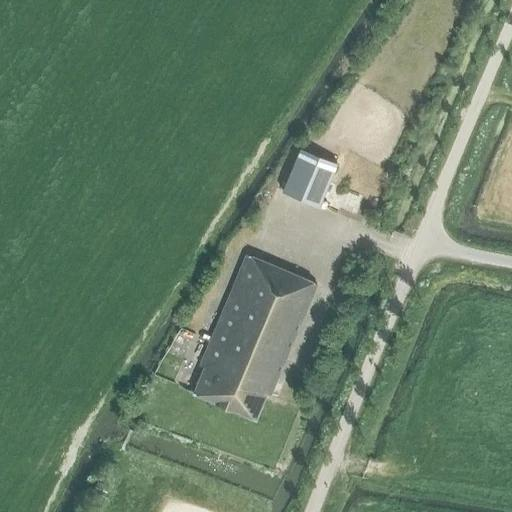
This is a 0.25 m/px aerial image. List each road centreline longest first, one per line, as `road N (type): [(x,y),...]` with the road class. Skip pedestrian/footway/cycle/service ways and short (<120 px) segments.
road 1 (unclassified): [(313,511),(418,244)]
road 2 (unclassified): [(418,244),(511,20)]
